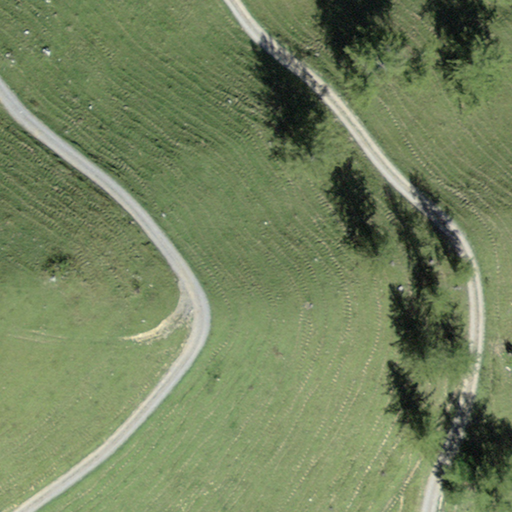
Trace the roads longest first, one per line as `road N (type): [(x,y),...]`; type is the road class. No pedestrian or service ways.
road 1 (track): [(228,0),(458,247),(472,300),(468,387),(427,511)]
road 2 (track): [(27,511),(112,447),(196,340),(192,299),(164,247),(0,94)]
